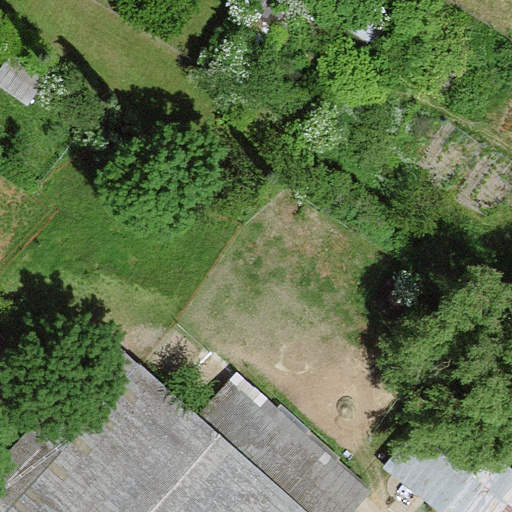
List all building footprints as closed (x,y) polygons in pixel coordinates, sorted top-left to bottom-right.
[(278,0),(260,0),(232,53),(255,65),(273,28),(266,25),(278,0)] [(46,79),(15,57),(0,76),(0,82),(30,104),(46,79)] [(306,511),(262,472),(143,367),(13,511),(306,511)] [(390,469),(471,511),(506,511),(511,502),(511,448),(425,403),(390,469)] [(284,448),(262,472),(306,511),(352,511),(354,511),(284,448)]
